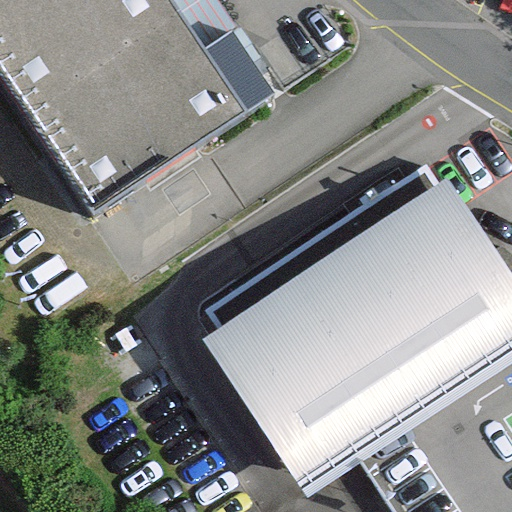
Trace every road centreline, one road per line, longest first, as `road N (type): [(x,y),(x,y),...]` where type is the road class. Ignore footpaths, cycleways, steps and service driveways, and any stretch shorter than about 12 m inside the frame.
road 1 (unknown): [(446,40),(231,190),(186,238),(174,287),(182,340),(201,385),(283,511)]
road 2 (residential): [(511,82),(384,0)]
